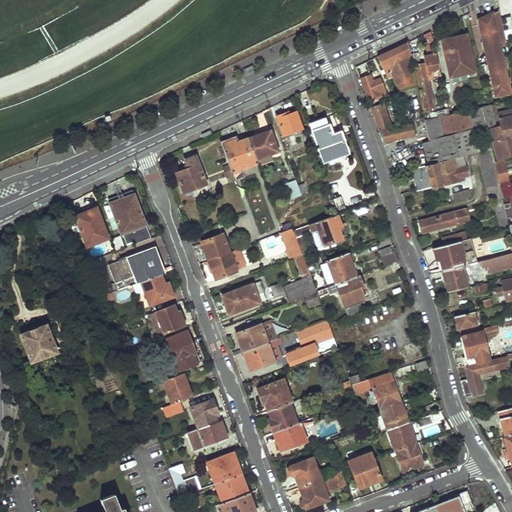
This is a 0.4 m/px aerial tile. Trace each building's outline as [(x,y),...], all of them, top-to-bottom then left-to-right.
[(478,21),(496,98),(511,95),(499,44),(506,43),(498,12),(478,21)] [(430,33),(423,36),(425,50),(433,49),(430,33)] [(466,38),(442,43),(450,79),(475,74),(466,38)] [(407,44),(376,58),(389,79),(394,76),(400,86),(405,85),(406,91),(417,88),(415,82),(414,79),(410,68),(412,67),(407,44)] [(419,52),(411,54),(425,118),(431,116),(429,110),(435,109),(429,82),(440,79),(435,56),(424,58),(426,65),(422,66),(419,52)] [(360,79),(366,101),(386,94),(381,78),(372,81),(370,76),(360,79)] [(309,92),(311,106),(333,102),(330,88),(309,92)] [(406,91),(392,94),(394,103),(419,97),(417,88),(406,91)] [(373,117),(376,129),(391,126),(382,102),(369,107),(373,117)] [(433,117),(424,119),(429,141),(486,128),(486,131),(496,129),(490,106),(448,114),(433,117)] [(511,109),(499,112),(504,132),(498,133),(500,141),(497,141),(498,149),(501,149),(504,159),(511,157),(511,141),(511,140),(511,139),(511,109)] [(296,110),(276,118),(283,137),(303,129),(296,110)] [(309,124),(325,167),(340,164),(342,167),(351,163),(333,114),(309,124)] [(417,122),(377,131),(381,141),(420,133),(417,122)] [(478,154),(491,151),(486,131),(486,128),(429,141),(422,142),(428,165),(478,154)] [(250,139),(251,140),(257,159),(279,151),(271,129),(263,133),(263,134),(250,139)] [(235,141),(223,145),(230,165),(233,173),(259,164),(257,159),(251,140),(236,145),(235,141)] [(489,202),(490,202),(503,199),(502,197),(499,183),(494,164),(491,151),(478,154),(489,202)] [(175,171),(183,194),(207,185),(197,157),(184,161),(187,167),(175,171)] [(426,166),(411,169),(416,191),(431,188),(431,189),(459,183),(458,178),(467,176),(465,168),(456,170),(454,161),(426,167),(426,166)] [(494,164),(499,183),(508,181),(507,177),(511,175),(511,168),(506,170),(504,161),(494,164)] [(230,165),(223,167),(227,177),(233,175),(233,173),(230,165)] [(511,183),(509,184),(508,181),(499,183),(502,197),(508,196),(509,202),(511,200),(511,183)] [(285,204),(303,197),(299,188),(297,183),(285,187),(287,195),(284,199),(285,204)] [(305,186),(299,188),(303,197),(309,194),(305,186)] [(453,193),(455,202),(468,199),(470,195),(469,190),(453,193)] [(109,203),(121,234),(145,224),(133,194),(109,203)] [(331,199),(331,207),(343,206),(342,198),(331,199)] [(502,200),(497,201),(499,214),(502,213),(502,216),(505,215),(502,200)] [(74,214),(83,237),(105,228),(95,205),(87,208),(84,201),(81,203),(83,210),(74,214)] [(466,210),(419,221),(421,232),(468,221),(466,210)] [(323,245),(321,246),(322,249),(341,241),(337,229),(341,228),(336,216),(293,232),(302,255),(307,270),(314,267),(319,265),(317,260),(310,263),(301,238),(318,231),(323,245)] [(496,220),(498,230),(508,228),(506,218),(496,220)] [(280,234),(289,260),(293,259),(302,255),(293,232),(292,230),(280,234)] [(442,236),(444,244),(470,238),(469,231),(442,236)] [(201,244),(209,263),(230,254),(222,236),(201,244)] [(116,251),(124,248),(120,237),(112,240),(116,251)] [(462,265),(477,262),(472,238),(470,238),(444,244),(433,246),(436,259),(440,258),(443,269),(462,265)] [(268,247),(279,244),(278,239),(266,241),(268,247)] [(109,266),(118,291),(141,282),(164,273),(167,272),(158,247),(109,266)] [(395,253),(381,259),(384,268),(399,262),(395,253)] [(511,253),(477,262),(485,272),(511,265),(511,253)] [(209,263),(215,282),(237,273),(230,254),(209,263)] [(281,289),(287,304),(316,293),(307,270),(302,255),(293,259),(294,262),(296,261),(303,280),(281,289)] [(347,255),(326,262),(335,286),(356,279),(347,255)] [(447,291),(467,287),(462,265),(443,269),(447,291)] [(314,267),(307,270),(316,293),(324,290),(314,267)] [(104,296),(114,292),(105,269),(95,272),(104,296)] [(141,282),(149,306),(177,296),(173,285),(169,287),(164,273),(141,282)] [(324,290),(316,293),(318,299),(330,295),(330,297),(338,294),(344,309),(367,300),(358,277),(356,279),(335,286),(324,290)] [(511,277),(500,280),(501,286),(494,287),(496,295),(504,294),(505,300),(511,298),(511,277)] [(490,282),(472,287),(474,294),(491,289),(491,287),(494,287),(492,281),(489,282),(490,282)] [(222,297),(229,316),(257,306),(250,287),(222,297)] [(315,295),(303,299),(308,312),(320,307),(315,295)] [(489,298),(483,301),(485,306),(491,304),(489,298)] [(345,311),(346,312),(348,318),(367,311),(365,304),(345,311)] [(156,313),(164,332),(184,325),(176,305),(156,313)] [(455,315),(458,328),(476,324),(473,311),(455,315)] [(235,335),(242,353),(277,340),(270,321),(235,335)] [(304,349),(287,356),(292,367),(337,349),(326,321),(297,332),(304,349)] [(45,324),(19,335),(31,363),(57,352),(45,324)] [(462,357),(464,365),(490,359),(485,336),(498,333),(497,327),(483,330),(483,333),(462,337),(467,356),(462,357)] [(176,361),(179,371),(200,363),(197,354),(195,355),(186,330),(166,338),(175,362),(176,361)] [(277,340),(242,353),(250,373),(276,363),(275,361),(287,356),(281,339),(277,340)] [(460,380),(464,396),(472,395),(472,396),(482,394),(477,374),(509,366),(506,357),(491,360),(490,359),(464,365),(467,378),(460,380)] [(426,362),(411,366),(414,374),(428,369),(426,362)] [(390,373),(351,386),(354,394),(373,388),(377,398),(374,399),(375,403),(378,402),(384,419),(382,420),(383,423),(384,423),(402,472),(422,465),(390,373)] [(162,381),(171,405),(181,402),(190,398),(181,374),(162,381)] [(357,375),(348,378),(351,384),(360,381),(357,375)] [(257,391),(266,414),(289,405),(292,404),(285,386),(291,386),(291,382),(283,382),(257,391)] [(190,406),(199,431),(218,424),(213,411),(216,410),(212,398),(190,406)] [(163,408),(167,419),(184,411),(181,402),(171,405),(163,408)] [(266,414),(274,436),(298,426),(289,405),(266,414)] [(511,406),(497,410),(503,436),(511,433),(511,406)] [(298,426),(274,436),(281,454),(307,443),(302,429),(315,424),(314,420),(298,426)] [(190,434),(194,448),(228,436),(225,427),(222,428),(220,424),(218,424),(199,431),(190,434)] [(511,465),(511,464),(511,435),(504,437),(507,448),(503,449),(505,457),(509,456),(511,465)] [(207,463),(215,484),(240,475),(232,453),(207,463)] [(370,453),(348,462),(358,490),(381,481),(370,453)] [(300,490),(321,481),(312,460),(291,468),(289,470),(288,473),(289,474),(290,477),(291,478),(293,478),(295,477),(300,490)] [(183,463),(169,468),(180,496),(201,488),(197,475),(184,480),(181,473),(186,471),(183,463)] [(321,481),(326,495),(347,487),(341,472),(336,474),(321,481)] [(215,484),(222,503),(248,494),(240,475),(215,484)] [(312,509),(329,502),(326,495),(321,481),(300,490),(304,501),(301,503),(301,506),(303,509),(306,510),(310,510),(312,509)] [(435,505),(438,511),(470,511),(474,511),(467,492),(435,505)] [(125,511),(123,508),(119,509),(113,494),(100,499),(104,511),(125,511)] [(214,506),(216,511),(254,511),(248,494),(222,503),(214,506)]
